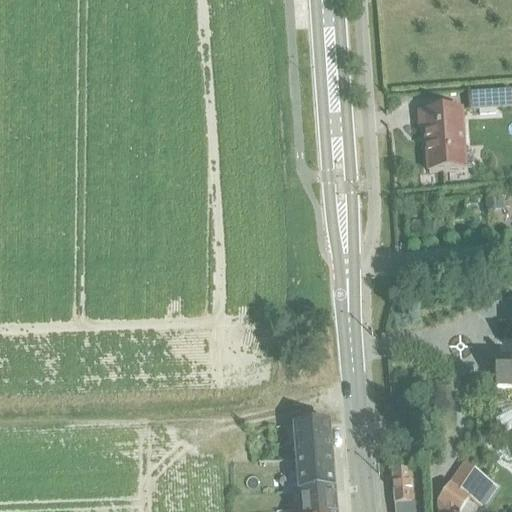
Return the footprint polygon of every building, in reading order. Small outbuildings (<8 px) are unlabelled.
[(511,92),(468,95),(469,113),(511,110),(511,92)] [(464,112),(419,115),(420,133),(427,133),(430,175),(476,172),(475,154),(467,155),(464,112)] [(497,369),(494,369),(494,378),(497,378),(497,389),(511,389),(511,358),(497,358),(497,369)] [(296,462),(332,459),(329,425),(294,429),(296,462)] [(332,459),(296,462),(299,496),(335,493),(332,459)] [(451,488),(438,504),(438,511),(462,511),(470,501),(482,510),(498,487),(465,465),(450,487),(451,488)] [(420,511),(417,472),(393,474),(395,511),(420,511)] [(299,511),(336,511),(335,493),(299,496),(299,511)]
